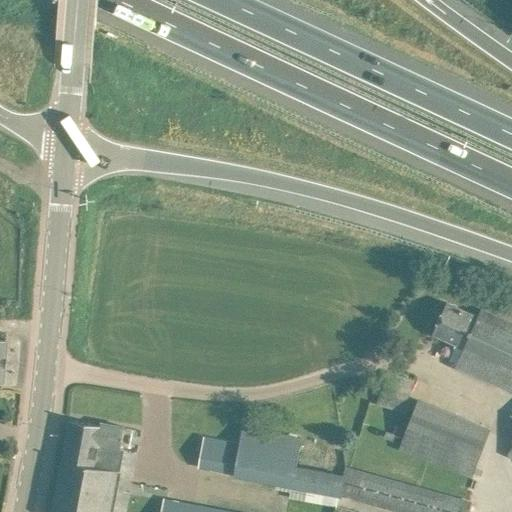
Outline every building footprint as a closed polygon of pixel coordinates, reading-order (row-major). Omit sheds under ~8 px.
[(433,333),(451,341),(465,347),(457,365),(504,386),(502,391),(511,395),(511,447),(509,454),(511,455),(511,322),(482,309),(479,316),(447,302),(433,333)] [(388,370),(378,403),(404,411),(414,379),(388,370)] [(492,427),(418,398),(398,449),(472,478),(492,427)] [(52,511),(112,511),(125,447),(121,447),(125,426),(111,424),(101,422),(100,425),(70,420),(52,511)] [(199,466),(233,473),(232,475),(277,484),(339,495),(340,495),(344,475),(297,466),(302,438),(243,427),(240,445),(204,438),(199,466)] [(344,475),(340,495),(402,511),(467,511),(471,502),(346,467),(344,475)] [(231,511),(165,499),(162,511),(231,511)]
